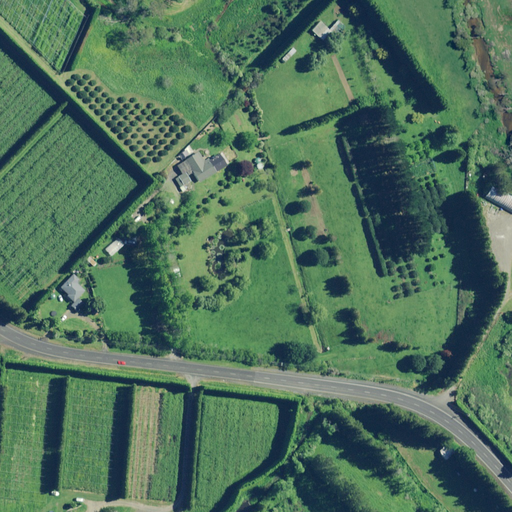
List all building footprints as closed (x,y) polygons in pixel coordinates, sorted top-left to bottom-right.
[(185,161),(193,174),(199,183),(215,173),(208,160),(204,162),(198,153),(185,161)] [(189,176),(193,174),(185,161),(175,167),(181,176),(178,178),(183,186),(179,188),(182,193),(190,188),(187,184),(191,182),(188,177),(189,176)] [(511,198),(490,186),(484,198),(511,212),(511,198)] [(123,246),(117,239),(105,250),(111,257),(123,246)] [(66,296),(73,304),(77,299),(84,292),(75,283),(78,280),(72,275),(59,288),(67,295),(66,296)] [(77,299),(73,304),(70,307),(75,311),(82,304),(77,299)] [(444,461),(454,452),(446,444),(437,453),(444,461)]
